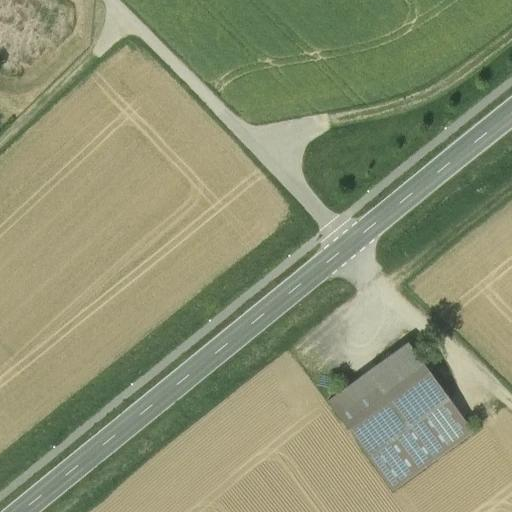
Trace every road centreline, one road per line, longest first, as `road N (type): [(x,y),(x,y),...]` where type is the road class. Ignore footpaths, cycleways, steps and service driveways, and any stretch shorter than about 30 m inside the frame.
road 1 (residential): [(511,120),(23,511)]
road 2 (track): [(107,0),(352,246)]
road 3 (track): [(267,158),(300,131),(401,108),(459,80),(511,38)]
road 4 (track): [(511,405),(344,252)]
road 5 (track): [(129,22),(0,146)]
road 6 (track): [(384,292),(511,184)]
